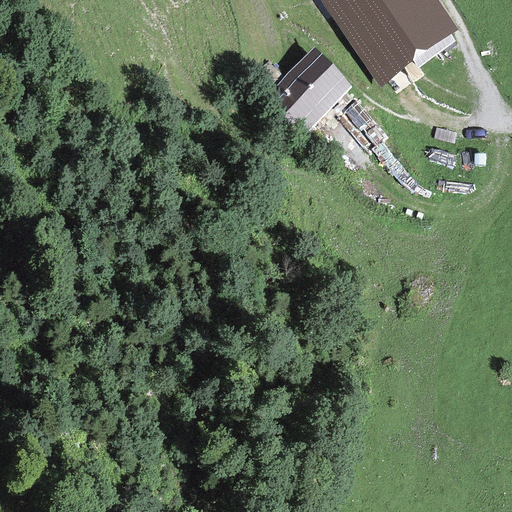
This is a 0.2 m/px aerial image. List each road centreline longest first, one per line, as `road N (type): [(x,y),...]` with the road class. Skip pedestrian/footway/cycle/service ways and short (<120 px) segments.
road 1 (track): [(501,123),(498,185),(450,208),(394,194),(330,125)]
road 2 (track): [(447,0),(488,76),(501,123)]
